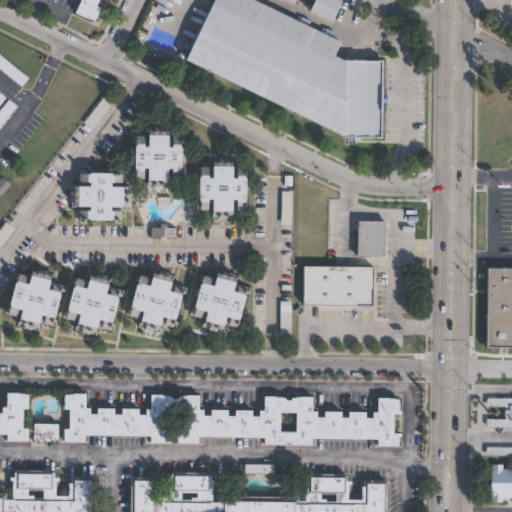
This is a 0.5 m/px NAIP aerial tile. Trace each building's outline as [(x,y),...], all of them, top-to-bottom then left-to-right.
[(101,0),(99,6),(101,8),(95,21),(77,12),(82,0),(101,0)] [(255,0),(348,45),(342,58),(350,62),(388,62),(387,140),(352,141),(193,65),(187,62),(194,46),(213,5),(211,4),(212,0),(255,0)] [(313,0),(308,11),(334,23),(344,1),(341,0),(313,0)] [(89,128),(112,105),(105,97),(82,120),(89,128)] [(181,136),(179,178),(169,178),(169,183),(147,182),(147,178),(135,177),(137,136),(148,137),(149,130),(171,131),(170,136),(181,136)] [(246,167),(244,209),(234,208),(234,214),(212,213),(212,208),(200,208),(202,167),(213,167),(214,161),(235,162),(235,166),(246,167)] [(121,175),(121,186),(126,186),(126,208),(121,208),(121,219),(80,218),(80,206),(74,206),(75,184),(79,184),(80,174),(121,175)] [(290,192),(282,192),(282,223),(290,223),(290,192)] [(387,222),(386,257),(357,257),(358,221),(387,222)] [(177,237),(152,237),(152,227),(177,227),(177,237)] [(359,305),(305,304),(305,267),(375,268),(374,303),(359,303),(359,305)] [(511,267),(511,346),(487,346),(489,267),(511,267)] [(53,277),(52,281),(62,284),(51,324),(41,322),(40,327),(18,321),(20,316),(8,313),(19,274),(31,277),(32,271),(53,277)] [(174,278),(173,283),(183,285),(172,326),(162,323),(161,328),(139,322),(141,318),(129,314),(140,275),(152,278),(153,272),(174,278)] [(238,278),(237,282),(247,285),(236,326),(226,323),(225,328),(203,322),(205,317),(193,314),(204,275),(216,278),(217,272),(238,278)] [(112,282),(111,286),(121,289),(109,329),(100,326),(98,331),(77,325),(78,321),(67,318),(78,278),(89,282),(91,276),(112,282)] [(290,333),(290,300),(278,300),(278,333),(290,333)] [(0,413),(4,413),(4,407),(9,407),(9,393),(29,394),(29,408),(25,408),(25,429),(29,429),(29,439),(8,439),(8,434),(0,433),(0,413)] [(313,396),(313,411),(318,411),(318,416),(325,416),(325,412),(342,412),(342,417),(350,417),(350,412),(366,412),(366,417),(374,417),(374,412),(380,412),(380,398),(399,398),(399,445),(380,445),(380,438),(313,438),(313,443),(266,443),(266,438),(200,437),(200,443),(153,442),(153,436),(86,435),(86,441),(66,440),(66,429),(71,429),(71,409),(66,409),(66,394),(87,395),(87,408),(91,408),(91,414),(98,414),(98,409),(116,409),(116,414),(123,414),(123,409),(139,409),(139,414),(147,415),(147,409),(152,409),(152,395),(200,396),(200,409),(204,409),(204,415),(212,415),(212,410),(229,410),(229,416),(237,416),(237,410),(253,411),(253,416),(261,416),(261,411),(266,411),(266,396),(313,396)] [(511,427),(511,397),(486,397),(486,406),(504,406),(504,418),(486,418),(486,428),(511,427)] [(59,441),(35,440),(35,421),(59,422),(59,441)] [(511,446),(511,454),(487,454),(487,446),(511,446)] [(258,457),(258,462),(276,462),(277,473),(245,474),(245,462),(250,462),(250,457),(258,457)] [(511,498),(504,498),(504,501),(492,501),(492,464),(504,464),(504,468),(511,468),(511,498)] [(0,511),(0,492),(7,493),(6,498),(13,498),(13,480),(11,480),(12,477),(15,477),(15,471),(56,471),(56,477),(60,477),(60,481),(58,481),(58,495),(69,495),(70,483),(72,483),(72,476),(96,477),(95,511),(0,511)] [(352,481),(352,484),(350,484),(350,498),(362,499),(362,487),(364,487),(364,480),(388,481),(387,511),(132,511),(132,477),(155,477),(155,484),(157,484),(157,497),(170,497),(170,480),(173,480),(173,473),(215,474),(214,499),(219,499),(219,496),(300,497),(300,500),(306,500),(306,480),(307,480),(308,474),(348,474),(348,480),(352,481)]
